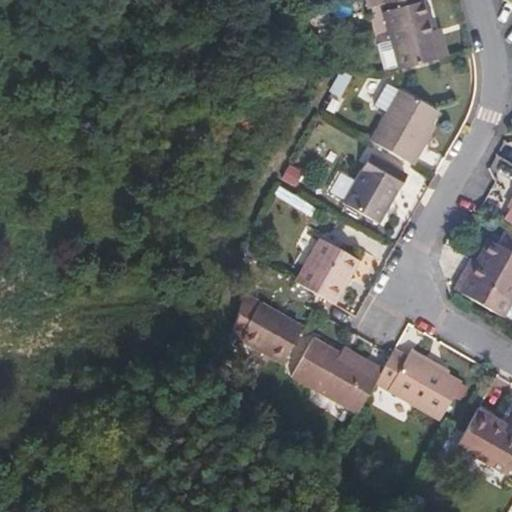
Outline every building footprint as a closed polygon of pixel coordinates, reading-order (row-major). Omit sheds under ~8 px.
[(392,69),(434,58),(418,0),(417,0),(413,1),(412,0),(379,0),(382,9),(376,11),(392,69)] [(412,163),(422,147),(417,143),(431,118),(438,107),(401,86),(370,139),(412,163)] [(417,143),(422,147),(436,121),(431,118),(417,143)] [(369,153),(342,199),(378,220),(405,174),(369,153)] [(511,179),(511,162),(496,156),(490,171),(511,179)] [(293,282),(331,303),(358,258),(320,236),(293,282)] [(498,252),(490,247),(478,268),(472,265),(455,294),(504,323),(511,308),(511,244),(505,240),(498,252)] [(221,328),(278,362),(299,325),(272,309),(274,306),(244,288),(221,328)] [(300,322),(274,306),(272,309),(299,325),(300,322)] [(357,407),(372,381),(382,364),(368,356),(364,362),(341,349),(314,333),(293,370),(357,407)] [(364,362),(368,356),(345,342),(341,349),(364,362)] [(382,364),(372,381),(439,419),(460,383),(409,355),(407,358),(391,348),(389,350),(382,364)] [(488,425),(492,418),(476,409),(455,447),(505,476),(511,463),(511,439),(501,433),(488,425)] [(488,425),(501,433),(506,426),(492,418),(488,425)]
